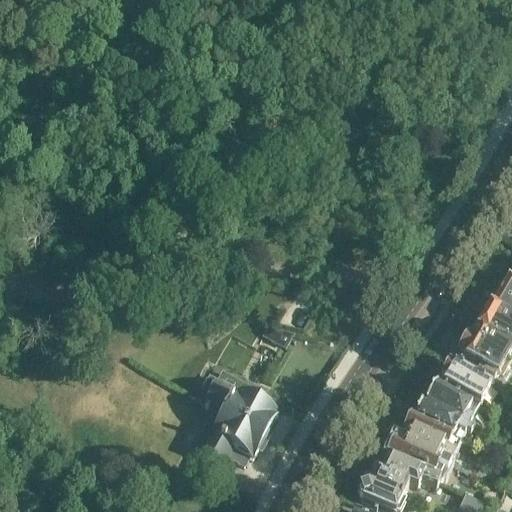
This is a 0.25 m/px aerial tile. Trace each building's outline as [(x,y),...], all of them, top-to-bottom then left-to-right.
[(511,226),(501,246),(511,252),(511,226)] [(489,310),(511,323),(511,283),(508,281),(492,311),(490,310),(489,310)] [(477,332),(511,352),(511,323),(489,310),(477,332)] [(266,330),(261,339),(285,352),(294,336),(266,330)] [(511,352),(477,332),(476,335),(475,335),(471,343),(469,342),(459,359),(473,368),(469,375),(491,388),(495,380),(500,383),(510,366),(506,364),(511,352)] [(438,389),(478,412),(490,391),(450,368),(449,369),(444,371),(440,378),(442,383),(438,389)] [(272,428),(278,418),(274,416),(279,407),(263,398),(262,400),(255,396),(256,394),(223,375),(205,406),(215,412),(268,442),(275,430),(272,428)] [(425,406),(472,432),(474,429),(469,427),(478,412),(438,389),(436,388),(425,406)] [(470,435),(472,432),(425,406),(424,406),(411,425),(457,448),(458,447),(466,433),(470,435)] [(268,442),(215,412),(191,453),(199,457),(200,458),(191,473),(203,480),(212,464),(223,470),(229,460),(244,469),(249,461),(252,463),(258,453),(261,454),(268,442)] [(405,440),(403,445),(449,468),(459,448),(458,447),(457,448),(411,425),(410,426),(404,426),(400,434),(404,438),(404,439),(405,440)] [(387,463),(430,483),(436,472),(445,476),(449,468),(403,445),(400,452),(394,450),(387,463)] [(381,479),(416,496),(419,488),(434,494),(438,486),(430,483),(387,463),(381,479)] [(416,496),(381,479),(376,476),(373,478),(371,482),(373,486),(371,490),(364,487),(359,498),(357,499),(360,507),(361,506),(374,511),(402,511),(406,506),(402,504),(406,495),(414,499),(416,496)] [(463,498),(457,511),(480,511),(483,506),(463,498)]
